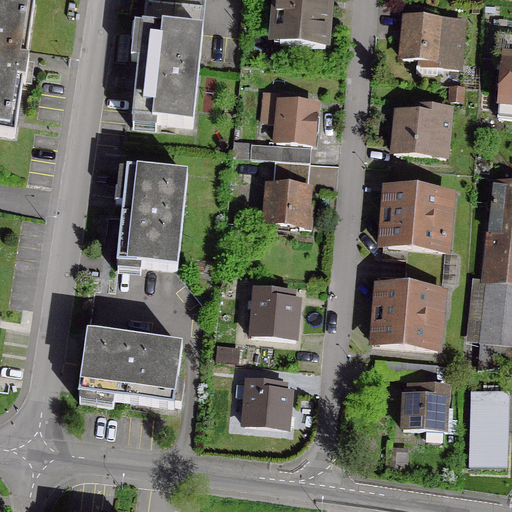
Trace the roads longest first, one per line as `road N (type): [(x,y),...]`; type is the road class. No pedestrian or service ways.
road 1 (residential): [(369,0),(321,488)]
road 2 (residential): [(34,454),(105,0)]
road 3 (residential): [(34,454),(321,488)]
road 4 (residential): [(321,488),(484,511)]
